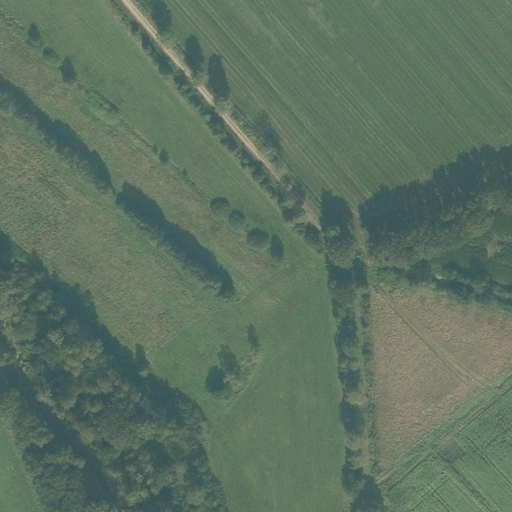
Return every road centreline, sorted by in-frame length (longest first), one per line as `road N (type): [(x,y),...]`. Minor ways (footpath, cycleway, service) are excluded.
road 1 (track): [(119,0),(335,259),(358,270),(391,259),(511,198)]
road 2 (track): [(358,270),(356,511)]
road 3 (track): [(358,270),(405,274),(511,304)]
